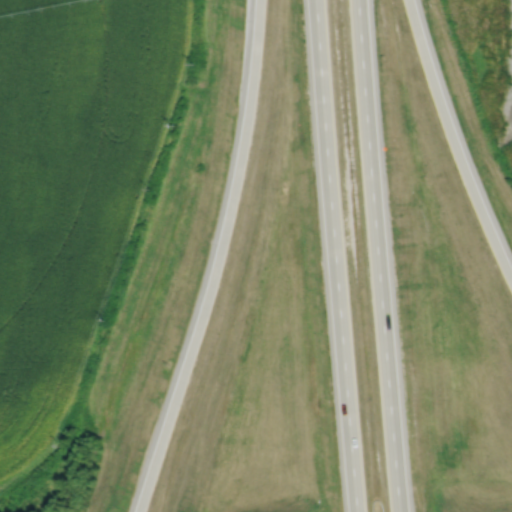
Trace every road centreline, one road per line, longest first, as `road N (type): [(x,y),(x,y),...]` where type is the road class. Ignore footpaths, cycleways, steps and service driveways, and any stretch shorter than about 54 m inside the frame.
road 1 (motorway): [(260,0),(250,109),(224,238),(139,511)]
road 2 (motorway): [(315,0),(356,511)]
road 3 (motorway): [(398,511),(358,0)]
road 4 (motorway): [(511,279),(469,181),(408,0)]
